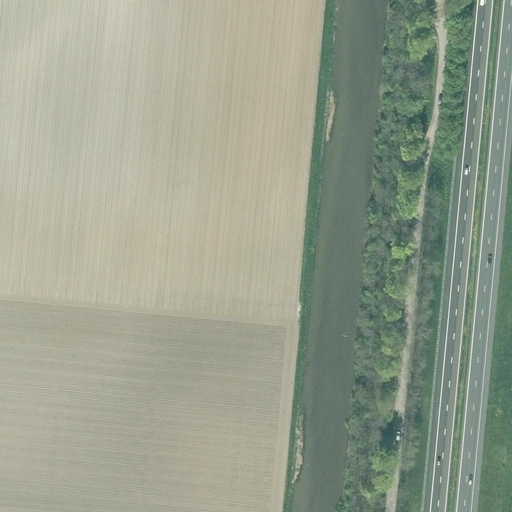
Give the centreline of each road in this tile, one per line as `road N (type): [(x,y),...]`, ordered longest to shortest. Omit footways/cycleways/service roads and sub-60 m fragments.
road 1 (unclassified): [(388,511),(420,157),(438,120),(447,37),(438,0)]
road 2 (motorway): [(463,511),(511,0)]
road 3 (motorway): [(485,0),(438,511)]
